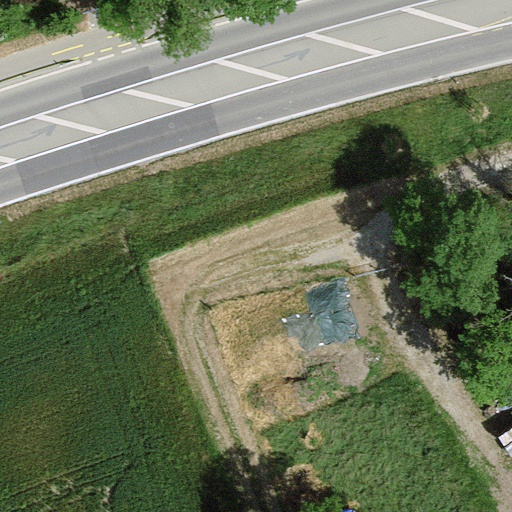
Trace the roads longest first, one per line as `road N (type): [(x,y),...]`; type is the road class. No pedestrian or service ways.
road 1 (track): [(511,171),(185,293),(266,511)]
road 2 (secondary): [(0,148),(338,45),(511,4)]
